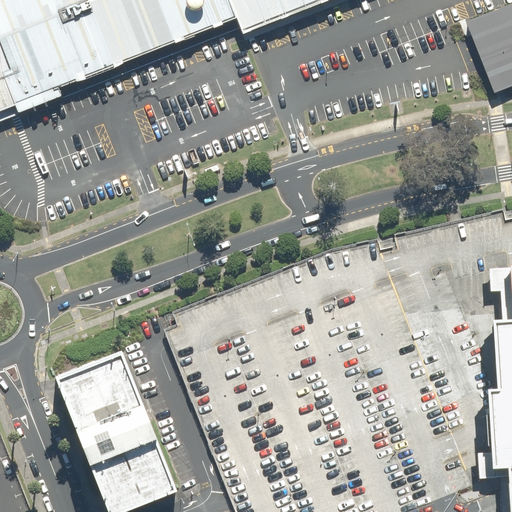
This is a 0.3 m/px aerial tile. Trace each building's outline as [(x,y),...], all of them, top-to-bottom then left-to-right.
[(0,0),(0,109),(232,17),(225,0),(0,0)] [(225,0),(232,17),(237,30),(316,0),(225,0)] [(486,72),(493,92),(504,88),(511,84),(511,3),(466,20),(472,35),(486,72)] [(451,511),(454,510),(511,481),(511,480),(511,467),(502,468),(500,428),(497,392),(509,391),(508,383),(501,322),(511,320),(511,209),(504,212),(503,209),(394,234),(395,238),(377,242),(377,239),(332,249),(172,312),(177,325),(165,329),(220,473),(231,500),(236,511),(451,511)] [(511,511),(511,320),(501,322),(508,383),(509,391),(497,392),(500,428),(502,468),(511,467),(511,511)] [(112,511),(178,488),(124,347),(57,373),(105,495),(111,511),(112,511)]
